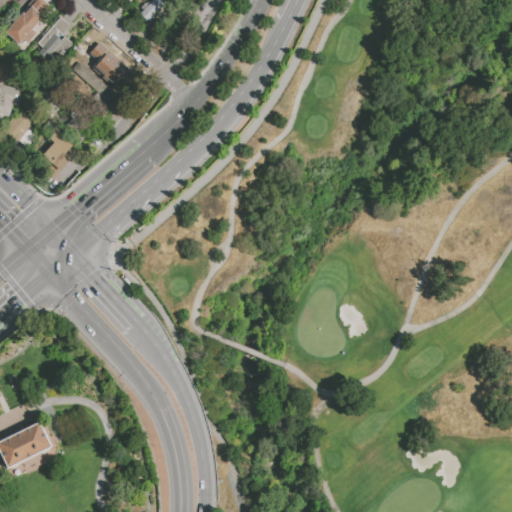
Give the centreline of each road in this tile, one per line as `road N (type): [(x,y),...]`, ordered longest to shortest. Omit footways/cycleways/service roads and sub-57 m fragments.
road 1 (primary): [(44,239),(52,274),(160,407)]
road 2 (primary): [(203,511),(196,433),(173,378),(135,322)]
road 3 (secondary): [(172,169),(244,95),(286,26)]
road 4 (residential): [(76,171),(166,76)]
road 5 (secondary): [(263,0),(194,102)]
